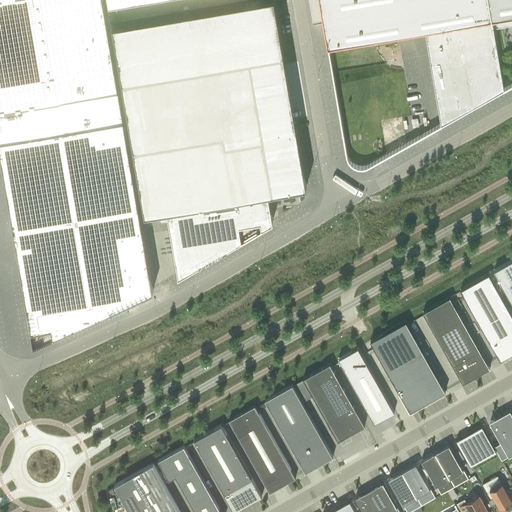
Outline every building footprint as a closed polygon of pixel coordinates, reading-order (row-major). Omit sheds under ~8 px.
[(0,0),(0,144),(32,329),(52,326),(53,334),(53,335),(154,289),(108,24),(104,0),(0,0)] [(275,0),(250,0),(113,23),(145,213),(168,209),(179,274),(208,257),(273,219),(268,192),(307,185),(296,119),(262,125),(253,70),(253,69),(251,59),(285,53),(275,0)] [(511,0),(320,0),(324,24),(328,45),(441,26),(456,116),(504,89),(492,17),(511,13),(511,0)] [(511,259),(494,270),(511,302),(511,259)] [(511,314),(489,273),(460,289),(461,291),(500,360),(502,359),(511,353),(511,314)] [(450,296),(422,311),(463,383),(490,368),(450,296)] [(406,320),(370,340),(410,411),(446,391),(406,320)] [(388,415),(394,412),(358,347),(338,358),(374,423),(378,421),(377,419),(388,414),(388,415)] [(338,440),(365,425),(330,363),(303,378),(338,440)] [(332,457),(333,456),(292,384),(265,399),(305,471),(305,472),(306,471),(306,470),(314,466),(314,467),(318,464),(332,456),(332,457)] [(270,492),(278,487),(296,477),(255,405),(229,420),(270,492)] [(491,421),(490,422),(493,427),(493,428),(501,442),(497,444),(494,446),(494,447),(497,451),(502,460),(511,453),(511,412),(510,409),(496,417),(497,418),(490,421),(491,421)] [(224,493),(231,506),(234,511),(262,496),(221,424),(193,440),(203,456),(205,458),(224,493)] [(482,425),(456,440),(471,466),(497,451),(494,447),(494,446),(482,425)] [(449,444),(435,452),(455,486),(469,479),(449,444)] [(221,511),(185,447),(184,445),(158,460),(169,479),(176,476),(196,511),(221,511)] [(435,452),(421,459),(441,494),(455,486),(435,452)] [(416,462),(388,478),(407,511),(409,511),(414,509),(420,506),(435,497),(416,462)] [(180,511),(153,463),(114,484),(129,511),(180,511)] [(400,511),(383,481),(355,497),(360,505),(363,511),(400,511)] [(494,497),(488,500),(491,505),(497,502),(500,509),(511,502),(511,501),(502,483),(489,490),(494,497)] [(464,499),(457,503),(461,511),(488,511),(479,496),(475,498),(466,503),(464,499)] [(327,511),(356,511),(350,499),(327,511)]
